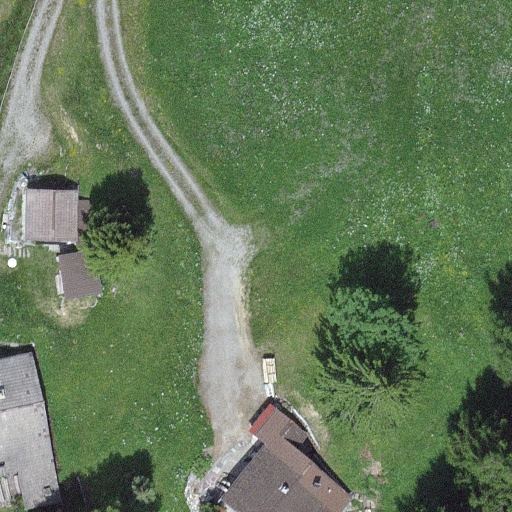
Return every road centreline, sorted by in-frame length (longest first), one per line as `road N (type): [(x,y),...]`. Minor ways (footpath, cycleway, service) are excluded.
road 1 (track): [(105,0),(113,60),(213,246),(238,364)]
road 2 (track): [(54,0),(0,177)]
